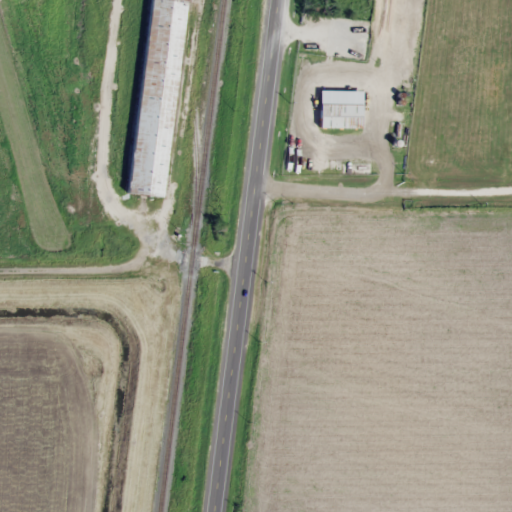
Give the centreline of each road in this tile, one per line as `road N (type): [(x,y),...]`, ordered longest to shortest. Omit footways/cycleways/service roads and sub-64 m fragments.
road 1 (secondary): [(214,511),(277,0)]
road 2 (track): [(254,187),(511,191)]
